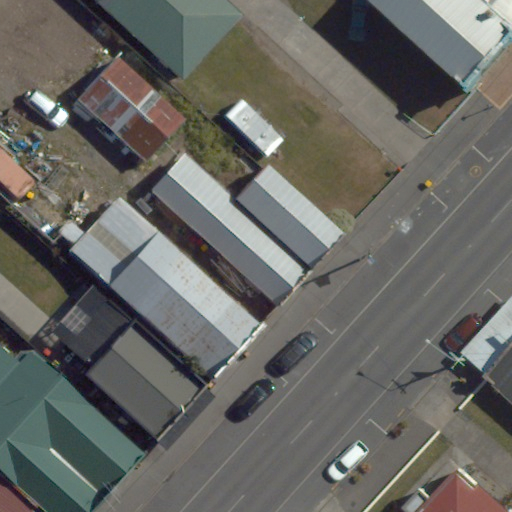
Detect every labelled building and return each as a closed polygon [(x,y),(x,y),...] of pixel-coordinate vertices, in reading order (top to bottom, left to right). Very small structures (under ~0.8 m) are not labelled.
[(169,140),(319,294),(398,217),(299,116),(329,87),(281,39),(243,0),(195,0),(163,31),(221,89),(169,140)] [(511,0),(428,0),(377,61),(487,153),(511,123),(511,0)] [(169,205),(127,264),(277,369),(319,310),(169,205)] [(106,264),(61,314),(199,440),(244,391),(106,264)] [(27,402),(155,510),(198,460),(70,352),(27,402)] [(511,379),(468,424),(511,466),(511,379)] [(0,511),(112,511),(0,424),(0,511)]
